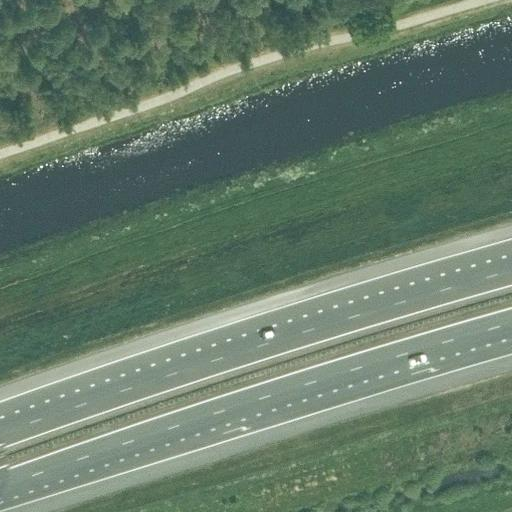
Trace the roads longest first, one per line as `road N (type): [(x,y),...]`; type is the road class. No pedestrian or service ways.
road 1 (motorway): [(0,486),(313,379),(511,324)]
road 2 (motorway): [(511,272),(304,329),(0,432)]
